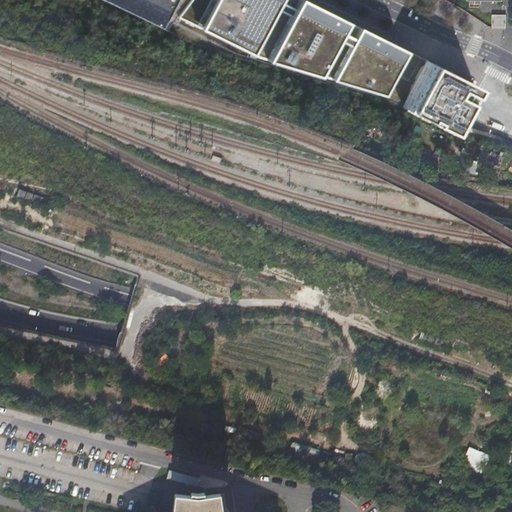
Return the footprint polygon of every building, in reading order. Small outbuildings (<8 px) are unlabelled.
[(103,0),(167,31),(177,20),(190,0),(103,0)] [(502,14),(491,14),(491,27),(505,27),(505,14),(502,14)] [(474,85),(426,60),(403,106),(397,117),(445,142),(454,124),(474,85)] [(241,288),(279,295),(280,290),(272,289),(273,282),(243,276),(241,288)] [(191,495),(177,493),(173,511),(224,511),(221,494),(207,495),(206,491),(199,493),(192,492),(191,495)]
